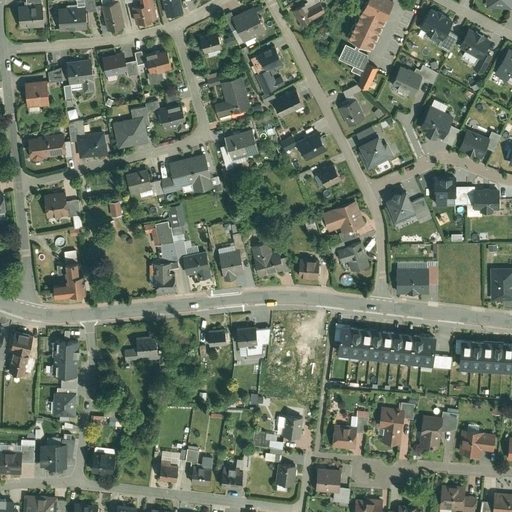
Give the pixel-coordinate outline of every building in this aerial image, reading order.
[(84,0),(85,7),(85,12),(95,11),(94,6),(92,0),(84,0)] [(118,1),(111,3),(110,0),(99,0),(101,5),(94,6),(95,11),(95,12),(102,10),(106,30),(124,26),(118,1)] [(156,19),(151,0),(135,0),(137,5),(131,6),(135,24),(156,19)] [(176,0),(162,0),(167,17),(180,14),(176,0)] [(305,0),(307,3),(292,10),(300,26),(325,13),(318,0),(305,0)] [(392,0),(365,0),(363,6),(361,6),(358,12),(360,13),(359,15),(357,14),(354,20),(356,21),(355,23),(353,22),(350,28),(353,29),(352,31),(349,30),(347,35),(349,36),(348,39),(356,43),(360,44),(370,49),(371,46),(373,47),(376,42),(374,41),(375,39),(376,40),(379,34),(377,33),(378,31),(380,32),(383,26),(381,25),(382,23),(384,24),(387,18),(384,16),(392,0)] [(485,0),(485,7),(510,9),(510,0),(485,0)] [(19,28),(43,26),(41,4),(40,4),(26,6),(17,7),(19,28)] [(265,32),(253,6),(232,16),(244,42),(265,32)] [(59,31),(86,29),(85,12),(85,7),(58,8),(59,31)] [(452,21),(430,9),(419,30),(439,41),(440,42),(447,31),(452,21)] [(237,45),(244,42),(232,16),(230,13),(223,16),(237,45)] [(490,41),(467,29),(459,45),(482,57),(490,41)] [(457,36),(447,31),(440,42),(439,41),(437,46),(449,53),(457,36)] [(216,32),(199,37),(204,54),(221,49),(216,32)] [(230,36),(224,39),(228,47),(234,44),(230,36)] [(367,54),(358,50),(360,44),(356,43),(354,48),(344,44),(338,59),(353,66),(350,71),(360,75),(356,84),(366,88),(376,66),(367,62),(367,54)] [(283,64),(275,45),(257,53),(259,57),(254,60),(259,72),(264,70),(265,72),(268,70),(283,64)] [(511,50),(507,48),(490,78),(504,85),(506,81),(511,84),(511,50)] [(136,60),(137,64),(147,62),(145,54),(142,55),(141,50),(134,52),(136,60)] [(167,50),(145,54),(147,62),(150,74),(171,69),(167,50)] [(123,52),(101,56),(106,77),(126,73),(127,72),(125,63),(123,52)] [(90,58),(67,61),(69,83),(81,82),(83,93),(95,91),(90,58)] [(136,60),(125,63),(127,72),(126,73),(127,77),(139,75),(137,64),(136,60)] [(400,65),(391,84),(412,94),(421,75),(400,65)] [(49,79),(63,78),(62,68),(49,68),(49,79)] [(264,70),(259,72),(261,77),(257,78),(264,94),(279,88),(277,85),(283,82),(281,76),(275,79),(273,74),(271,75),(268,70),(265,72),(264,70)] [(220,83),(218,77),(207,80),(209,87),(220,83)] [(250,107),(241,77),(220,83),(225,100),(214,103),(218,116),(250,107)] [(49,105),(46,80),(24,82),(26,107),(49,105)] [(71,97),(69,85),(63,86),(65,98),(71,97)] [(342,92),(346,99),(353,95),(363,91),(356,85),(342,92)] [(280,117),(304,106),(295,89),(276,99),(272,101),(273,102),(280,117)] [(272,101),(276,99),(273,94),(262,100),(265,106),(273,102),(272,101)] [(340,102),(342,106),(355,100),(353,95),(346,99),(340,102)] [(342,106),(338,108),(347,127),(366,118),(357,99),(355,100),(342,106)] [(146,113),(159,109),(159,108),(160,108),(160,105),(158,105),(157,100),(144,104),(145,107),(146,113)] [(188,129),(180,102),(160,108),(159,108),(159,109),(165,130),(175,128),(176,132),(188,129)] [(431,104),(421,125),(443,136),(449,123),(453,114),(431,104)] [(144,115),(146,126),(149,125),(146,113),(145,107),(131,110),(132,118),(144,115)] [(132,118),(114,121),(119,146),(149,140),(146,126),(144,115),(132,118)] [(77,135),(84,135),(82,120),(68,124),(69,141),(77,139),(77,135)] [(460,127),(449,123),(443,136),(442,138),(453,143),(460,127)] [(361,143),(378,134),(373,126),(356,134),(361,143)] [(251,128),(224,135),(227,144),(231,159),(244,155),(258,152),(251,128)] [(489,137),(467,128),(458,148),(480,158),(484,148),(489,137)] [(307,160),(327,150),(317,130),(297,140),(307,160)] [(491,132),(489,137),(484,148),(493,152),(500,136),(491,132)] [(64,141),(63,133),(27,137),(30,158),(32,161),(40,160),(42,157),(64,154),(66,154),(64,141)] [(84,135),(77,135),(77,139),(79,157),(105,155),(103,133),(84,135)] [(360,151),(368,168),(396,155),(390,143),(387,145),(381,133),(378,134),(361,143),(360,143),(363,150),(360,151)] [(284,151),(296,145),(291,135),(279,141),(284,151)] [(231,159),(227,144),(219,146),(228,176),(235,174),(233,165),(231,159)] [(213,187),(204,153),(168,162),(171,175),(160,178),(160,179),(164,193),(182,189),(181,187),(191,184),(193,192),(213,187)] [(244,155),(231,159),(233,165),(246,162),(244,155)] [(341,181),(333,164),(318,171),(326,188),(341,181)] [(131,194),(151,189),(149,182),(146,168),(125,173),(131,194)] [(299,182),(313,176),(310,168),(296,175),(299,182)] [(435,175),(436,196),(458,195),(458,185),(458,175),(435,175)] [(164,193),(160,179),(149,182),(151,189),(153,196),(164,193)] [(476,184),(468,185),(468,201),(476,201),(476,188),(476,184)] [(468,185),(458,185),(458,195),(458,202),(468,201),(468,185)] [(501,187),(476,188),(476,201),(476,206),(481,206),(481,208),(495,208),(495,205),(501,205),(501,187)] [(65,190),(43,193),(46,218),(68,215),(66,201),(65,190)] [(409,190),(389,199),(391,204),(386,206),(394,223),(416,213),(418,212),(413,200),(409,190)] [(424,196),(413,200),(418,212),(416,213),(418,217),(431,212),(424,196)] [(77,199),(66,201),(68,215),(79,214),(77,199)] [(121,215),(119,201),(108,203),(110,216),(121,215)] [(364,225),(356,201),(321,213),(328,232),(339,227),(341,233),(355,228),(364,225)] [(317,232),(312,220),(302,223),(307,236),(317,232)] [(177,260),(169,228),(167,228),(166,221),(154,224),(155,227),(159,244),(160,244),(163,254),(161,255),(163,261),(170,261),(170,262),(177,260)] [(169,228),(177,260),(182,259),(182,256),(185,255),(183,247),(188,246),(183,224),(169,228)] [(67,230),(68,237),(79,235),(77,227),(67,230)] [(153,246),(159,244),(155,227),(149,228),(153,246)] [(358,236),(355,228),(341,233),(337,234),(340,242),(358,236)] [(231,234),(235,250),(238,249),(239,253),(245,252),(240,232),(231,234)] [(282,270),(283,269),(280,260),(277,250),(272,252),(268,241),(252,246),(256,257),(253,258),(259,277),(282,270)] [(369,266),(362,242),(335,250),(338,263),(347,260),(351,272),(369,266)] [(188,246),(183,247),(185,255),(196,252),(194,245),(188,246)] [(55,283),(57,295),(85,291),(83,272),(79,272),(77,248),(65,250),(67,263),(57,264),(58,274),(68,273),(69,281),(55,283)] [(239,253),(238,249),(235,250),(217,254),(223,280),(236,277),(235,274),(243,273),(239,253)] [(185,255),(182,256),(182,259),(186,274),(195,272),(197,280),(211,276),(204,250),(196,252),(185,255)] [(298,257),(297,277),(317,278),(318,265),(318,258),(315,258),(298,257)] [(285,258),(280,260),(283,269),(282,270),(283,273),(289,271),(285,258)] [(168,272),(168,266),(170,266),(170,262),(170,261),(163,261),(153,262),(154,267),(156,267),(156,273),(153,273),(155,294),(174,293),(172,272),(168,272)] [(429,267),(429,282),(438,282),(437,264),(428,264),(429,267)] [(511,266),(492,267),(493,298),(511,297),(511,266)] [(413,267),(398,268),(399,292),(414,292),(413,267)] [(429,267),(413,267),(414,292),(430,291),(429,282),(429,267)] [(352,324),(342,323),(339,351),(349,352),(352,324)] [(362,325),(352,324),(349,352),(359,353),(362,325)] [(258,326),(258,325),(238,327),(240,343),(248,342),(259,341),(258,326)] [(271,325),(258,326),(259,341),(248,342),(249,351),(263,350),(264,341),(270,341),(271,325)] [(373,326),(362,325),(359,353),(370,354),(373,326)] [(383,327),(373,326),(370,354),(380,355),(383,327)] [(394,328),(383,327),(380,355),(391,356),(394,328)] [(225,328),(208,330),(209,345),(226,344),(225,328)] [(405,329),(394,328),(391,356),(402,357),(405,329)] [(416,331),(405,329),(402,357),(413,359),(416,331)] [(33,335),(14,331),(14,334),(10,333),(8,343),(11,343),(10,350),(13,350),(8,370),(24,374),(33,335)] [(426,332),(416,331),(413,359),(423,360),(426,332)] [(437,333),(426,332),(423,360),(434,361),(437,333)] [(138,360),(138,356),(157,355),(157,350),(156,336),(137,337),(138,348),(124,349),(125,361),(138,360)] [(473,337),(462,337),(461,366),(472,366),(473,337)] [(485,338),(473,337),(472,366),(483,367),(485,338)] [(496,338),(485,338),(483,367),(495,367),(496,338)] [(507,339),(496,338),(495,367),(506,368),(507,339)] [(78,341),(55,340),(54,371),(77,372),(78,341)] [(210,358),(209,345),(199,346),(200,359),(210,358)] [(54,392),(53,413),(76,413),(77,392),(54,392)] [(252,392),(251,400),(263,401),(264,393),(252,392)] [(400,401),(396,408),(404,409),(403,418),(412,419),(414,403),(407,402),(400,401)] [(113,404),(103,404),(103,417),(112,417),(113,404)] [(396,408),(381,406),(378,427),(383,428),(382,443),(400,445),(403,418),(404,409),(396,408)] [(356,426),(356,431),(367,431),(368,411),(357,410),(356,426)] [(441,416),(442,417),(440,432),(456,431),(458,413),(455,412),(447,411),(441,411),(441,416)] [(441,416),(422,414),(419,446),(438,448),(440,432),(442,417),(441,416)] [(300,438),(302,418),(276,416),(275,426),(283,427),(282,436),(300,438)] [(466,430),(460,429),(457,453),(479,455),(480,449),(492,451),(494,433),(478,431),(478,424),(467,422),(466,430)] [(332,447),(355,448),(356,431),(356,426),(333,425),(332,447)] [(22,449),(22,460),(35,461),(36,441),(23,440),(22,449)] [(268,448),(282,450),(283,442),(274,441),(269,440),(268,448)] [(42,441),(41,465),(66,465),(66,442),(42,441)] [(22,449),(0,448),(0,470),(21,471),(22,460),(22,449)] [(91,473),(112,475),(114,452),(93,450),(91,473)] [(187,451),(180,450),(179,459),(186,460),(187,451)] [(187,451),(186,460),(193,461),(193,465),(196,466),(198,453),(187,451)] [(264,461),(280,463),(281,456),(265,453),(264,461)] [(224,460),(223,466),(239,468),(239,470),(249,471),(251,456),(243,455),(241,460),(233,459),(233,461),(224,460)] [(204,465),(203,467),(210,468),(211,458),(202,456),(201,464),(204,465)] [(158,480),(175,483),(178,463),(161,460),(158,480)] [(293,485),(295,467),(277,464),(275,483),(293,485)] [(196,466),(193,465),(190,484),(208,487),(211,468),(210,468),(203,467),(196,466)] [(223,466),(221,487),(240,489),(242,472),(239,471),(239,470),(239,468),(223,466)] [(340,469),(317,467),(316,491),(334,492),(338,493),(339,486),(340,469)] [(430,479),(423,479),(422,491),(429,492),(430,479)] [(464,485),(441,483),(439,508),(461,509),(461,511),(473,511),(474,496),(463,495),(464,485)] [(338,493),(334,492),(333,502),(348,502),(349,487),(339,486),(338,493)] [(511,511),(511,493),(494,492),(493,501),(492,511),(511,511)] [(55,511),(56,498),(24,496),(23,511),(55,511)] [(364,499),(355,498),(354,511),(381,511),(381,510),(382,497),(364,496),(364,499)] [(67,499),(56,498),(55,511),(65,511),(67,499)] [(0,511),(11,511),(13,500),(0,499),(0,511)] [(492,511),(493,501),(481,500),(479,511),(492,511)] [(397,511),(421,511),(423,504),(398,502),(397,511)] [(72,511),(96,511),(97,506),(88,505),(88,506),(83,505),(83,504),(74,503),(73,511),(72,511)]
